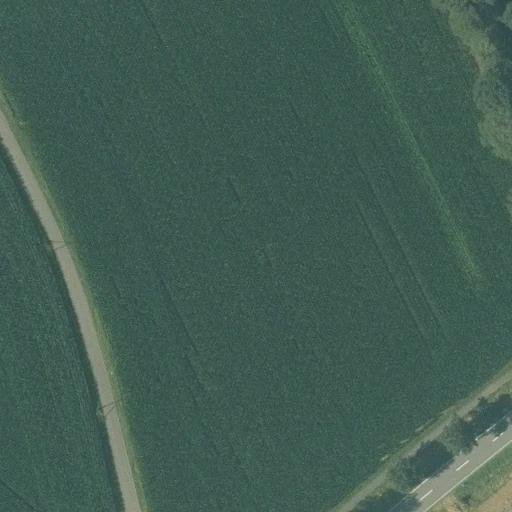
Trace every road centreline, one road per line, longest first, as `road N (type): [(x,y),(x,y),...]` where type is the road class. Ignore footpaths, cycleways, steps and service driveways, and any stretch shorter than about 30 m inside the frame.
road 1 (residential): [(132,511),(81,306),(0,125)]
road 2 (tertiary): [(511,425),(407,511)]
